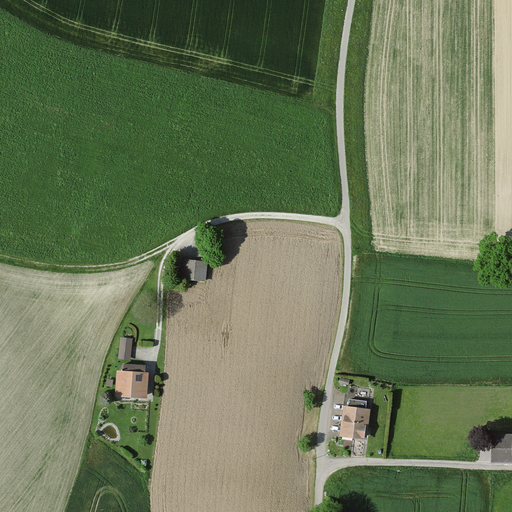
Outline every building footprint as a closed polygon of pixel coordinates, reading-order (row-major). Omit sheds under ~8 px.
[(209,263),(184,261),(182,281),(207,283),(209,263)] [(133,340),(121,339),(117,398),(149,400),(150,375),(147,375),(147,367),(132,365),(133,340)] [(349,401),(370,403),(370,397),(350,395),(349,401)] [(342,439),(369,441),(372,411),(345,408),(342,439)] [(511,463),(511,435),(493,436),(493,464),(511,463)]
